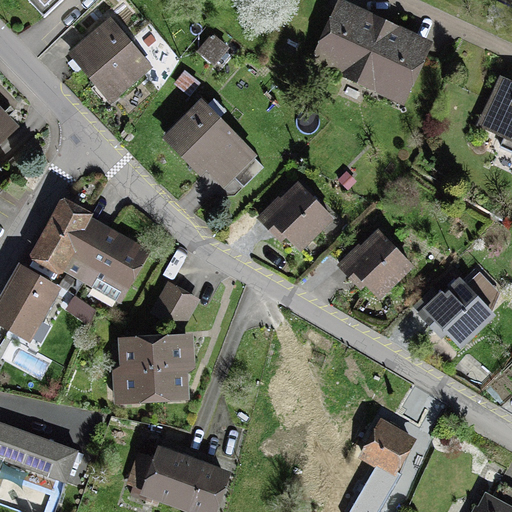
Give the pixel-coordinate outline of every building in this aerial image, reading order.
[(38,0),(50,12),(62,0),(38,0)] [(383,26),(341,6),(320,51),(347,64),(343,71),(359,79),(383,26)] [(72,53),(111,99),(111,97),(146,67),(148,67),(109,22),(72,53)] [(426,45),(383,26),(359,79),(375,86),(378,78),(405,91),(426,45)] [(226,46),(212,34),(198,52),(211,63),(226,46)] [(194,80),(186,73),(177,85),(184,91),(194,80)] [(511,151),(511,84),(503,80),(486,117),(509,128),(500,146),(511,151)] [(168,139),(199,171),(211,159),(230,179),(232,176),(243,187),(263,167),(203,105),(168,139)] [(0,117),(0,144),(13,132),(0,117)] [(298,248),(330,217),(300,186),(283,202),(280,200),(260,219),(270,229),(275,224),(298,248)] [(52,263),(59,267),(86,221),(63,208),(33,260),(49,269),(52,263)] [(144,254),(86,221),(59,267),(117,300),(144,254)] [(378,295),(410,264),(380,233),(363,250),(360,247),(340,266),(359,286),(364,281),(378,295)] [(0,307),(0,320),(27,336),(54,289),(21,270),(0,307)] [(459,345),(492,313),(461,281),(444,298),(441,295),(421,315),(440,335),(445,330),(459,345)] [(154,312),(167,319),(182,293),(169,286),(154,312)] [(195,301),(182,293),(167,319),(180,327),(195,301)] [(78,316),(90,324),(96,310),(86,303),(78,316)] [(120,373),(122,398),(146,397),(149,399),(159,399),(162,396),(183,394),(183,388),(182,369),(185,367),(188,365),(187,358),(186,340),(165,341),(162,338),(152,339),(150,342),(126,343),(126,368),(123,370),(120,373)] [(43,511),(54,511),(77,451),(0,423),(0,457),(56,478),(43,511)] [(411,441),(381,424),(363,455),(378,464),(366,485),(386,497),(399,474),(393,471),(411,441)] [(211,511),(224,476),(159,452),(156,460),(143,455),(132,485),(190,506),(188,511),(211,511)] [(356,498),(368,470),(355,464),(342,491),(356,498)] [(511,511),(511,487),(500,481),(484,510),(480,508),(477,511),(511,511)]
